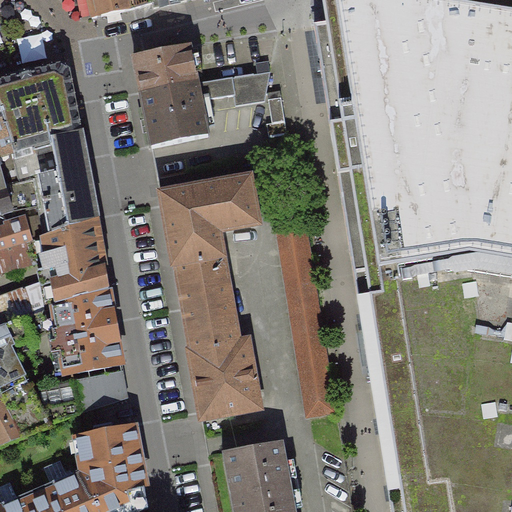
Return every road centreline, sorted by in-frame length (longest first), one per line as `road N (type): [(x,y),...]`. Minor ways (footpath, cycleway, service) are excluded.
road 1 (residential): [(86,54),(173,511)]
road 2 (residential): [(86,54),(291,10),(291,0)]
